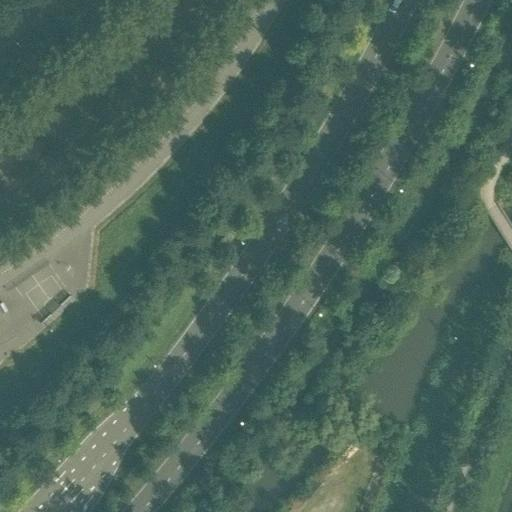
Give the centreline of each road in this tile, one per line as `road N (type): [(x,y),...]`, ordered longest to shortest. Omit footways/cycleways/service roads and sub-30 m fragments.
road 1 (secondary): [(404,0),(267,239),(58,511)]
road 2 (secondary): [(140,511),(321,276),(433,91),(477,0)]
road 3 (unknown): [(0,383),(93,301),(156,225),(299,0)]
